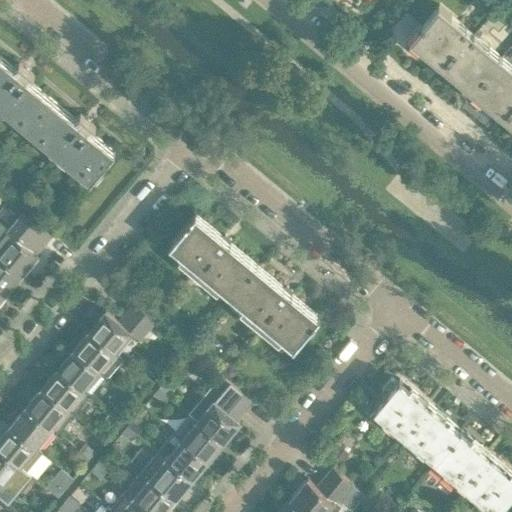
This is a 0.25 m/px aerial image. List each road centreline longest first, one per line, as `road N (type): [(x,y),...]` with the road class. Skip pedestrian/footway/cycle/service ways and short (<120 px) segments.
road 1 (residential): [(511,197),(274,0)]
road 2 (residential): [(0,376),(198,140)]
road 3 (residential): [(230,511),(399,309)]
road 4 (residential): [(399,309),(198,140)]
road 5 (residential): [(198,140),(29,0)]
road 6 (residential): [(511,402),(399,309)]
